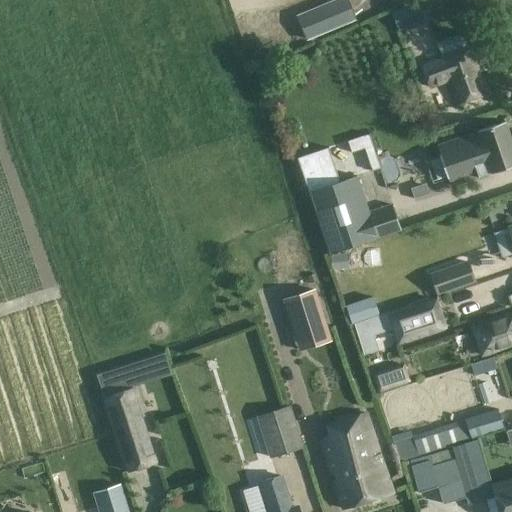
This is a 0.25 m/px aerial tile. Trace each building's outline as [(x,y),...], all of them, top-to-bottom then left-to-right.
[(399,32),(427,20),(418,1),(391,13),(399,32)] [(450,83),(457,104),(489,93),(472,46),(441,57),(441,59),(422,66),(430,90),(450,83)] [(511,162),(511,142),(504,120),(436,144),(439,156),(430,159),(437,178),(447,175),(451,186),(511,162)] [(348,142),(352,153),(364,148),(372,171),(379,169),(368,135),(348,142)] [(372,210),(360,176),(309,194),(329,253),(401,229),(392,203),(372,210)] [(469,261),(430,275),(438,296),(477,282),(469,261)] [(285,295),(298,349),(332,341),(319,287),(285,295)] [(373,297),(346,306),(352,324),(379,315),(373,297)] [(437,298),(388,315),(398,345),(448,328),(437,298)] [(511,313),(487,323),(497,351),(511,346),(511,313)] [(404,363),(373,374),(379,392),(410,382),(404,363)] [(501,377),(480,381),(485,402),(505,397),(501,377)] [(105,397),(128,472),(157,464),(134,388),(105,397)] [(257,417),(270,458),(304,448),(290,406),(257,417)] [(424,433),(430,453),(467,441),(467,439),(470,438),(470,440),(504,429),(497,409),(464,420),(465,424),(462,425),(461,421),(424,433)] [(322,440),(344,509),(355,507),(382,499),(393,494),(371,425),(367,413),(337,422),(340,434),(322,440)] [(493,498),(476,441),(452,448),(452,449),(420,459),(426,479),(434,476),(443,504),(467,497),(469,505),(493,498)] [(300,511),(299,507),(293,509),(282,476),(259,483),(268,511),(300,511)] [(511,511),(511,479),(492,485),(499,511),(511,511)] [(96,492),(102,510),(125,503),(119,485),(96,492)]
